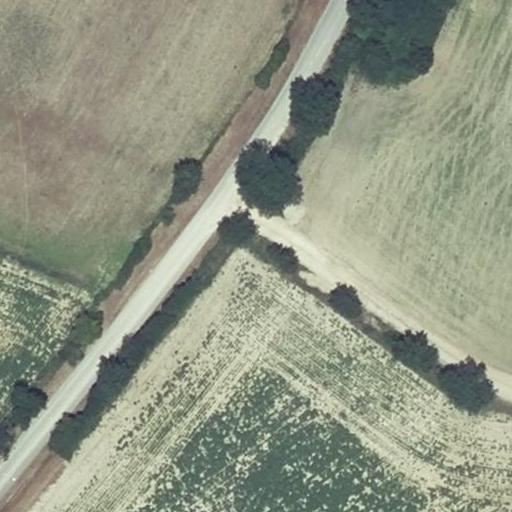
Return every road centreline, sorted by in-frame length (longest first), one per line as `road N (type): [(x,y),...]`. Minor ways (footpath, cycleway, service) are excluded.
road 1 (tertiary): [(0,482),(194,237),(276,119),(338,0)]
road 2 (track): [(225,192),(250,219),(478,381),(511,393)]
